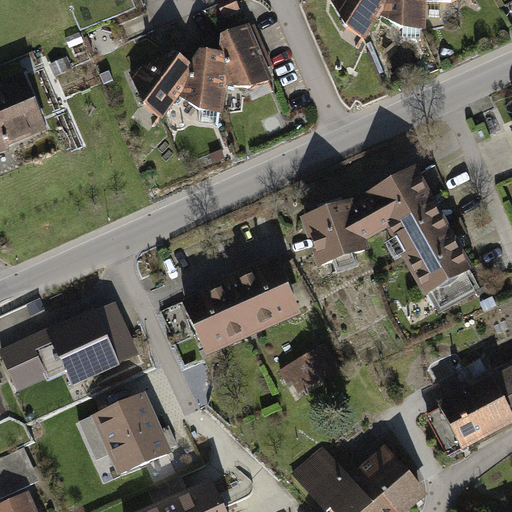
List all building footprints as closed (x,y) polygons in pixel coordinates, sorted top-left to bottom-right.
[(336,0),(333,1),(347,26),(350,24),(366,36),(380,14),(388,0),(336,0)] [(388,0),(380,14),(402,28),(405,25),(423,27),(424,2),(424,0),(388,0)] [(227,55),(225,86),(252,88),(252,84),(270,77),(249,26),(223,37),(222,50),(227,55)] [(195,72),(179,96),(200,111),(204,108),(222,110),(225,86),(227,55),(201,51),(193,65),(195,72)] [(162,68),(134,80),(145,105),(149,103),(164,116),(179,96),(195,72),(174,56),(163,61),(162,68)] [(26,78),(0,88),(0,146),(45,129),(26,78)] [(420,176),(304,222),(327,280),(372,262),(368,252),(394,242),(427,302),(474,277),(420,176)] [(274,270),(189,311),(211,358),(297,317),(274,270)] [(1,351),(20,394),(68,372),(76,390),(143,359),(118,304),(67,327),(65,322),(1,351)] [(325,351),(281,372),(292,397),(337,377),(325,351)] [(511,360),(438,403),(464,448),(511,420),(511,360)] [(0,392),(0,418),(9,414),(0,392)] [(113,457),(123,481),(177,458),(149,396),(99,418),(96,420),(113,457)] [(96,420),(99,418),(98,416),(81,423),(99,463),(113,457),(96,420)] [(406,511),(421,499),(386,457),(360,476),(345,461),(337,468),(324,452),(297,476),(330,511),(406,511)] [(28,460),(0,472),(0,502),(39,484),(28,460)] [(220,511),(211,489),(152,511),(220,511)] [(44,511),(36,494),(0,509),(0,511),(44,511)]
